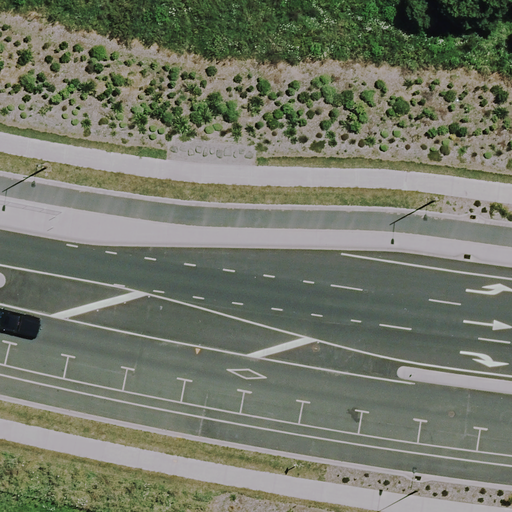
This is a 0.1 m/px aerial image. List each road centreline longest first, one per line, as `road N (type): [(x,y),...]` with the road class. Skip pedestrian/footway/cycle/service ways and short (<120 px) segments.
road 1 (unclassified): [(511,414),(213,369),(0,323)]
road 2 (unclassified): [(0,247),(511,326)]
